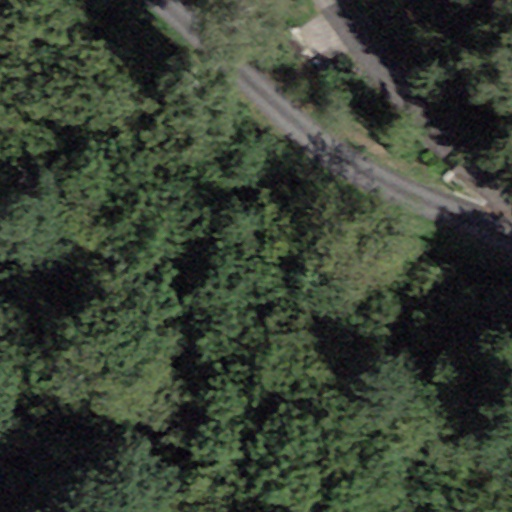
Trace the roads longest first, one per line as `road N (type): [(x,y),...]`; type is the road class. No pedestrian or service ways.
road 1 (tertiary): [(163,0),(310,146),(366,185),(511,233)]
road 2 (track): [(511,214),(503,190),(433,123),(329,0)]
